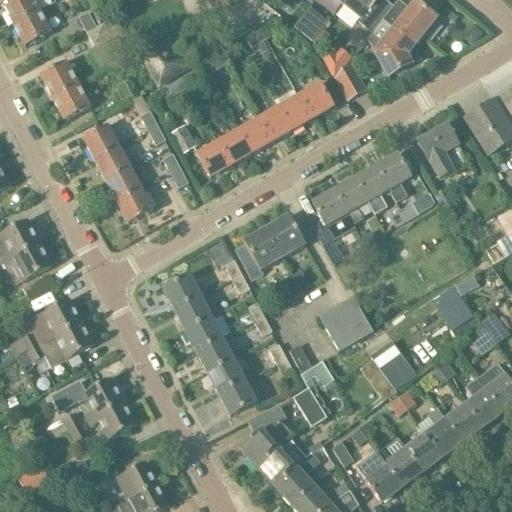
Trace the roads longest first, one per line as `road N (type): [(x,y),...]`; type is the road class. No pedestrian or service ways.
road 1 (residential): [(105,284),(511,49)]
road 2 (residential): [(221,511),(105,284)]
road 3 (residential): [(105,284),(0,92)]
